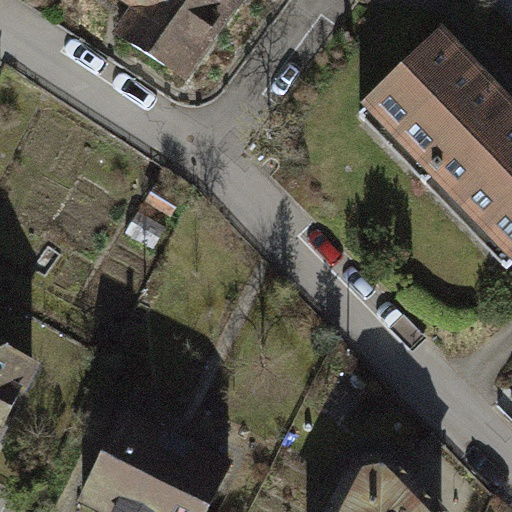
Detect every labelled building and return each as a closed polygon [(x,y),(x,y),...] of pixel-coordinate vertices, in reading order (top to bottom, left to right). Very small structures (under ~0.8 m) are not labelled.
[(247,0),(132,0),(144,8),(125,35),(192,81),(247,0)] [(511,99),(451,34),(372,106),(511,257),(511,99)] [(0,346),(0,444),(39,366),(0,346)] [(211,511),(235,464),(131,412),(85,504),(101,511),(211,511)] [(362,460),(334,511),(450,511),(393,454),(362,460)]
